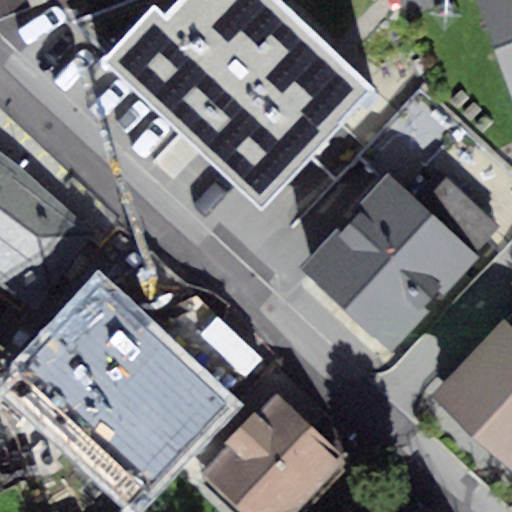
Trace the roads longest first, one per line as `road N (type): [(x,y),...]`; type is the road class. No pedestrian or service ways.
road 1 (residential): [(0,69),(369,421)]
road 2 (residential): [(511,268),(369,421)]
road 3 (residential): [(369,421),(470,511)]
